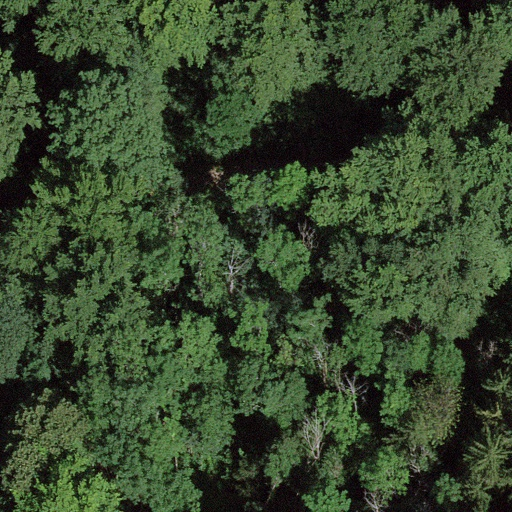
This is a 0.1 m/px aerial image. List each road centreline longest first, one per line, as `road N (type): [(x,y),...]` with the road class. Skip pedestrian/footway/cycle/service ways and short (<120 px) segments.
road 1 (track): [(0,228),(126,195),(511,158)]
road 2 (track): [(0,328),(298,266)]
